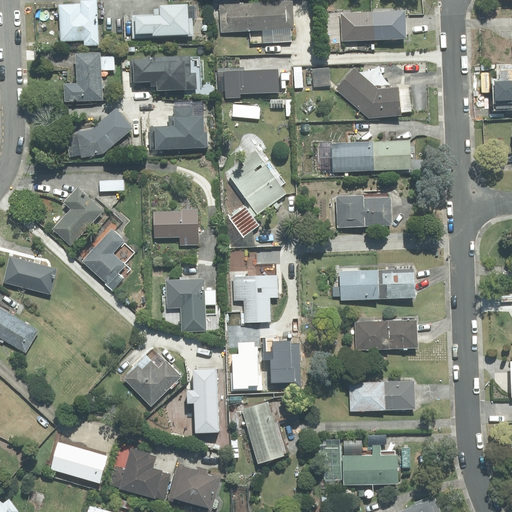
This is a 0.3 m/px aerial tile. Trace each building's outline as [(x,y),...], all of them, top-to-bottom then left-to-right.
[(87,0),(88,2),(62,3),(63,40),(85,39),(85,45),(105,44),(103,0),(87,0)] [(221,35),(298,29),(295,0),(274,0),(219,4),(221,35)] [(199,39),(198,3),(165,5),(166,16),(135,17),(135,25),(142,25),(143,36),(157,35),(157,41),(199,39)] [(410,7),(343,11),(345,41),(412,36),(410,7)] [(109,101),(107,52),(81,53),(82,83),(67,84),(67,102),(109,101)] [(157,91),(201,90),(200,55),(140,57),(140,82),(157,82),(157,91)] [(305,65),(296,66),(298,89),(307,88),(305,65)] [(409,113),(404,82),(380,87),(357,65),(340,89),(371,118),(409,113)] [(334,66),(313,67),(314,86),(334,85),(334,66)] [(280,69),(224,71),(225,98),(242,97),(241,92),(281,90),(280,69)] [(155,148),(215,147),(214,102),(166,103),(167,128),(154,129),(155,148)] [(264,105),(236,104),(236,118),(264,119),(264,105)] [(138,128),(122,108),(97,128),(81,131),(85,158),(106,154),(138,128)] [(335,171),(420,166),(418,136),(334,141),(335,171)] [(259,218),(295,192),(260,144),(224,169),(259,218)] [(128,179),(104,179),(104,191),(128,191),(128,179)] [(110,209),(82,184),(67,201),(74,207),(52,231),(72,250),(110,209)] [(398,219),(398,194),(369,194),(369,189),(339,189),(339,225),(368,224),(368,219),(398,219)] [(180,246),(201,245),(200,209),(158,210),(158,236),(180,236),(180,246)] [(86,260),(112,283),(130,263),(118,251),(129,239),(117,227),(86,260)] [(54,293),(60,267),(13,255),(6,282),(54,293)] [(342,300),(421,296),(420,267),(341,271),(342,300)] [(247,323),(275,321),(274,295),(280,295),(279,273),(234,276),(235,299),(246,298),(247,323)] [(209,313),(208,277),(169,278),(170,307),(192,307),(193,313),(209,313)] [(0,336),(28,353),(43,330),(0,304),(0,336)] [(358,350),(423,347),(421,318),(357,321),(358,350)] [(276,339),(264,340),(265,359),(272,359),(273,384),(294,384),(301,386),(300,343),(276,343),(276,339)] [(255,341),(237,342),(238,353),(229,354),(231,390),(247,389),(246,385),(257,384),(258,391),(262,390),(259,345),(255,345),(255,341)] [(158,409),(192,376),(173,355),(162,365),(155,359),(145,369),(141,365),(128,378),(158,409)] [(198,434),(227,433),(225,365),(196,366),(197,387),(191,387),(191,403),(197,403),(198,434)] [(352,411),(421,408),(419,379),(351,382),(352,411)] [(260,462),(289,453),(271,398),(243,407),(260,462)] [(106,482),(114,453),(62,440),(55,469),(106,482)] [(346,486),(403,483),(402,453),(385,454),(384,443),(375,443),(376,452),(344,454),(346,486)] [(109,486),(167,498),(172,474),(167,473),(168,469),(160,467),(162,455),(158,454),(159,450),(134,445),(130,465),(114,461),(109,486)] [(181,463),(171,498),(216,510),(225,475),(181,463)] [(250,511),(251,489),(232,489),(231,511),(250,511)] [(0,511),(24,511),(26,511),(14,491),(0,500),(0,511)] [(399,511),(443,511),(438,498),(399,511)]
